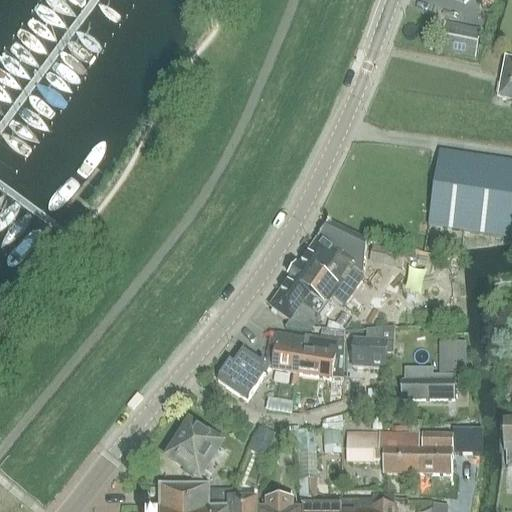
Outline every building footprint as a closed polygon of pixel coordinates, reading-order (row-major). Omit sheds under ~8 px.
[(457,45),(455,57),(468,60),(471,48),(457,45)] [(511,103),(511,61),(505,61),(498,101),(511,103)] [(511,164),(439,153),(427,229),(511,242),(511,164)] [(329,225),(269,310),(289,325),(284,331),(308,335),(354,270),(362,276),(366,243),(329,225)] [(373,248),(370,264),(401,270),(404,255),(373,248)] [(403,269),(433,273),(435,262),(404,258),(403,269)] [(370,344),(369,370),(385,371),(385,357),(393,357),(394,332),(379,331),(378,344),(370,344)] [(465,370),(464,346),(463,335),(436,337),(438,371),(465,370)] [(298,376),(304,342),(270,336),(265,366),(269,371),(298,376)] [(304,342),(298,376),(331,381),(337,343),(304,338),(304,342)] [(246,404),(269,371),(265,366),(242,350),(232,364),(232,363),(218,384),(246,404)] [(454,403),(454,379),(431,379),(431,372),(405,372),(405,384),(401,384),(401,402),(454,403)] [(263,403),(261,414),(286,419),(288,408),(263,403)] [(503,449),(511,449),(511,421),(504,421),(504,432),(503,432),(503,449)] [(174,447),(169,455),(171,460),(171,461),(193,476),(192,477),(193,481),(186,491),(208,491),(208,489),(208,487),(197,480),(218,449),(204,440),(203,434),(197,435),(190,431),(180,446),(174,447)] [(293,452),(309,451),(309,431),(293,431),(293,452)] [(418,452),(418,477),(452,478),(452,457),(481,457),(481,433),(452,433),(452,439),(422,438),(421,452),(418,452)] [(383,477),(418,477),(418,452),(419,437),(378,437),(346,437),(345,465),(374,465),(374,456),(383,456),(383,477)] [(335,453),(334,439),(320,439),(320,453),(335,453)] [(293,456),(293,477),(311,477),(311,456),(293,456)] [(340,511),(340,503),(316,503),(315,481),(298,482),(299,503),(301,503),(301,511),(340,511)] [(207,511),(208,503),(208,491),(186,491),(160,490),(160,511),(207,511)] [(292,511),(292,505),(291,505),(291,495),(280,495),(280,505),(266,505),(265,511),(292,511)] [(394,511),(394,499),(372,499),(372,504),(350,504),(350,511),(394,511)] [(227,503),(226,511),(256,511),(257,503),(227,503)]
